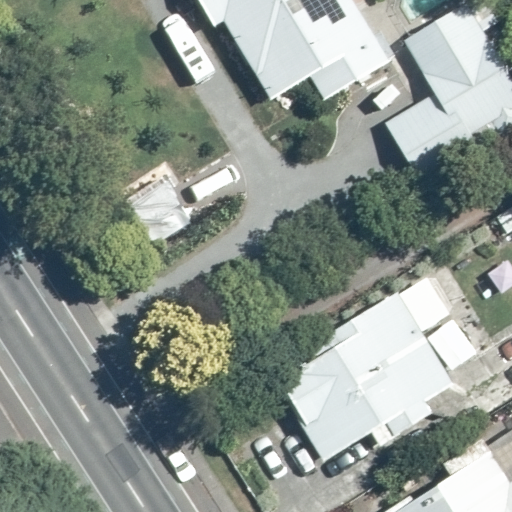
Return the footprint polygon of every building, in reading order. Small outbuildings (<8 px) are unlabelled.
[(199,0),(215,25),(223,19),(274,101),(316,75),(331,99),(390,62),(351,0),(199,0)] [(511,139),(511,76),(464,0),(402,39),(435,93),(385,124),(427,192),(511,139)] [(511,199),(484,218),(501,243),(511,235),(511,199)] [(437,412),(433,404),(458,390),(423,331),(451,314),(429,275),(307,347),(313,358),(278,379),(327,461),(372,434),(379,446),(437,412)] [(511,330),(487,345),(503,371),(465,394),(478,415),(511,394),(511,330)] [(482,440),(442,465),(451,480),(401,511),(511,511),(511,441),(492,454),(482,440)]
